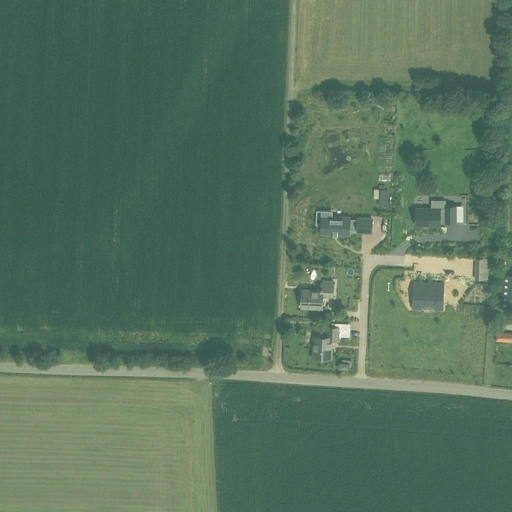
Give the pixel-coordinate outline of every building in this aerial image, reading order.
[(416,92),(438,93),(439,82),(416,82),(416,92)] [(431,122),(484,121),(484,112),(469,112),(469,108),(422,109),(422,112),(417,112),(417,123),(431,122)] [(392,110),(392,120),(411,120),(411,110),(392,110)] [(313,111),(313,125),(344,125),(345,111),(313,111)] [(447,223),(458,223),(458,206),(447,206),(447,209),(442,209),(433,208),(418,208),(418,225),(441,225),(441,222),(447,222),(447,223)] [(333,212),(320,211),(319,223),(324,224),(323,231),(332,231),(332,234),(352,235),(352,232),(359,233),(373,234),(374,219),(360,218),(359,219),(352,219),(352,218),(332,217),(333,212)] [(498,307),(511,308),(511,274),(500,274),(498,307)] [(427,282),(427,284),(424,284),(424,282),(413,281),(412,309),(421,309),(421,303),(435,303),(435,309),(443,310),(444,283),(427,282)] [(301,308),(323,309),(324,297),(334,297),(335,283),(321,282),(321,290),(302,289),(301,308)] [(313,358),(332,359),(333,340),(340,340),(340,327),(327,326),(327,336),(314,336),(313,358)] [(511,332),(496,331),(495,341),(511,341),(511,332)] [(449,352),(397,352),(397,367),(420,367),(420,364),(449,364),(449,352)]
